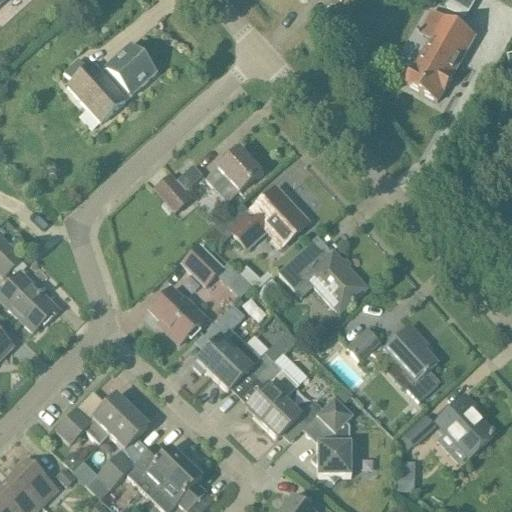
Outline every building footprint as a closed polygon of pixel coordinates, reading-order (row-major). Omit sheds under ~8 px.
[(474,6),(462,0),(451,0),(446,9),(465,21),(474,6)] [(477,38),(432,12),(418,35),(432,43),(417,69),(415,68),(414,70),(407,70),(402,78),(406,84),(405,86),(438,105),(444,93),(446,95),(455,80),(453,79),(477,38)] [(156,78),(130,50),(100,78),(92,69),(87,74),(78,63),(63,76),(73,87),(67,91),(100,127),(129,101),(130,102),(156,78)] [(260,177),(239,154),(205,185),(213,193),(225,182),(239,197),(260,177)] [(202,180),(193,170),(177,185),(186,195),(202,180)] [(168,180),(153,193),(174,218),(189,205),(168,180)] [(275,193),(249,217),(228,236),(246,256),(267,237),(281,252),(307,228),(275,193)] [(215,256),(228,243),(216,230),(203,243),(215,256)] [(0,281),(3,285),(24,263),(0,240),(0,281)] [(19,257),(27,249),(18,241),(10,249),(19,257)] [(332,257),(317,241),(277,277),(301,303),(314,291),(339,318),(367,293),(349,273),(351,269),(346,263),(341,265),(333,256),(332,257)] [(222,272),(199,249),(180,269),(205,293),(216,282),(224,273),(222,272)] [(222,272),(224,273),(216,282),(221,288),(233,276),(225,269),(222,272)] [(58,316),(20,278),(0,298),(0,304),(32,337),(41,328),(43,331),(58,316)] [(262,303),(277,290),(270,282),(255,295),(262,303)] [(189,312),(171,295),(150,316),(168,334),(165,337),(178,349),(203,323),(190,311),(189,312)] [(236,314),(243,308),(239,304),(233,310),(236,314)] [(205,375),(213,382),(246,348),(232,334),(244,322),(236,314),(233,310),(213,330),(225,341),(222,345),(219,342),(196,366),(192,371),(201,379),(205,375)] [(271,320),(245,344),(259,358),(284,335),(271,320)] [(381,347),(367,332),(345,352),(359,367),(381,347)] [(413,386),(403,395),(403,396),(406,393),(416,404),(436,386),(427,376),(437,368),(422,352),(425,349),(417,341),(414,344),(405,334),(384,354),(413,386)] [(0,364),(13,352),(0,339),(0,364)] [(246,348),(213,382),(227,397),(249,375),(258,385),(275,367),(265,358),(260,363),(246,348)] [(275,367),(258,385),(263,390),(255,398),(257,401),(245,414),(261,429),(284,405),(298,391),(275,367)] [(343,393),(322,414),(323,415),(316,421),(335,439),(335,448),(317,448),(317,459),(311,464),(317,471),(317,482),(327,482),(334,488),(340,482),(351,481),(350,448),(349,448),(349,430),(346,427),(353,421),(343,411),(352,403),(343,393)] [(99,449),(109,440),(108,439),(132,415),(116,400),(92,424),(93,425),(91,427),(76,413),(54,436),(70,451),(85,435),(99,449)] [(494,439),(462,404),(436,427),(468,463),(494,439)] [(300,420),(284,405),(261,429),(277,444),(281,440),(290,448),(316,421),(323,415),(322,414),(314,406),(300,420)] [(148,431),(132,415),(109,440),(124,455),(148,431)] [(436,431),(425,420),(402,440),(413,452),(436,431)] [(126,479),(151,504),(186,468),(170,452),(165,457),(156,447),(134,470),(126,479)] [(81,464),(71,455),(62,465),(72,475),(81,464)] [(126,479),(134,470),(120,456),(95,481),(100,486),(90,495),(100,505),(126,479)] [(10,480),(41,511),(58,494),(27,463),(10,480)] [(414,478),(414,468),(397,467),(397,478),(414,478)] [(202,483),(186,468),(151,504),(159,511),(173,511),(178,507),(182,511),(191,511),(205,498),(196,489),(202,483)] [(57,481),(68,490),(75,483),(65,473),(57,481)] [(0,502),(9,511),(40,511),(41,511),(10,480),(0,490),(0,502)] [(284,511),(325,511),(317,505),(311,511),(306,511),(292,501),(284,511)] [(0,511),(9,511),(0,502),(0,511)]
